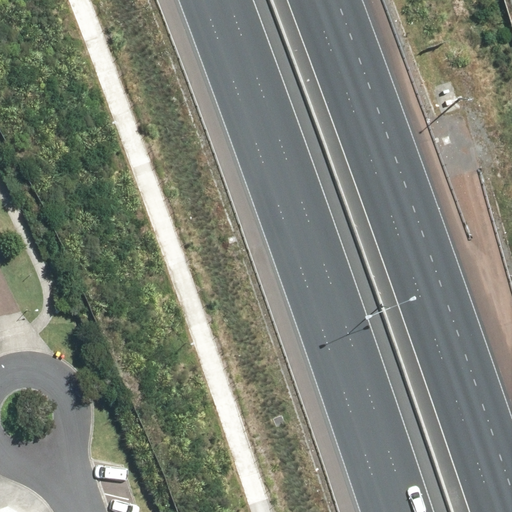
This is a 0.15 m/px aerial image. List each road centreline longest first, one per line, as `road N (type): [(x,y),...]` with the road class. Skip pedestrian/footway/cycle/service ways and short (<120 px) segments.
road 1 (motorway): [(410,511),(223,0)]
road 2 (motorway): [(315,0),(499,511)]
